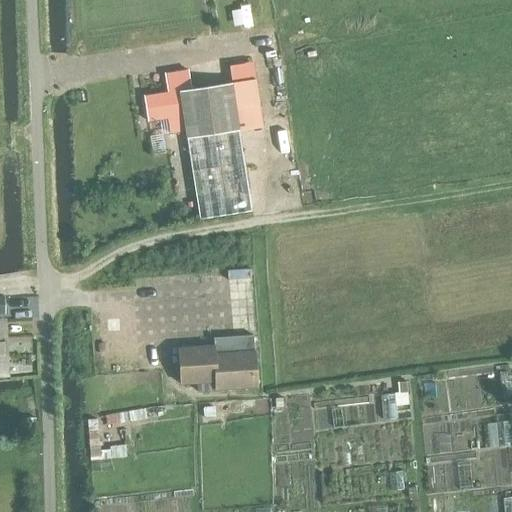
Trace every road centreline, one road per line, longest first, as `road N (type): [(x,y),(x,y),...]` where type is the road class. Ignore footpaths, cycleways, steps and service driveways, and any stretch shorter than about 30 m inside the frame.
road 1 (unclassified): [(32,0),(47,511)]
road 2 (track): [(40,282),(72,278),(162,237),(511,182)]
